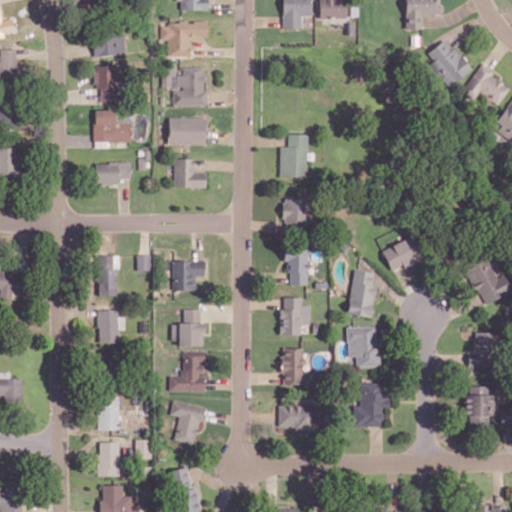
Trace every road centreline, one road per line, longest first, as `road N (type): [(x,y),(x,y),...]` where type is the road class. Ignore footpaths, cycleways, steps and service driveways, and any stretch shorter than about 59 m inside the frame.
road 1 (residential): [(48,0),(58,69),(61,511)]
road 2 (residential): [(245,0),(241,463)]
road 3 (residential): [(241,463),(511,462)]
road 4 (residential): [(0,223),(245,224)]
road 5 (residential): [(428,463),(426,310)]
